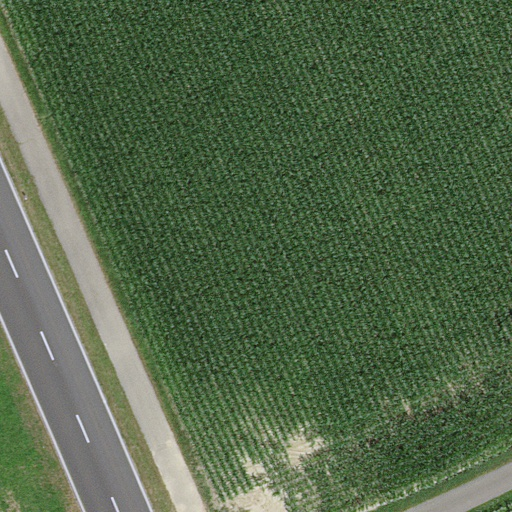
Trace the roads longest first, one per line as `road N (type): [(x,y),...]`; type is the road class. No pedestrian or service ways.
road 1 (track): [(194,511),(0,58)]
road 2 (tertiary): [(0,230),(120,511)]
